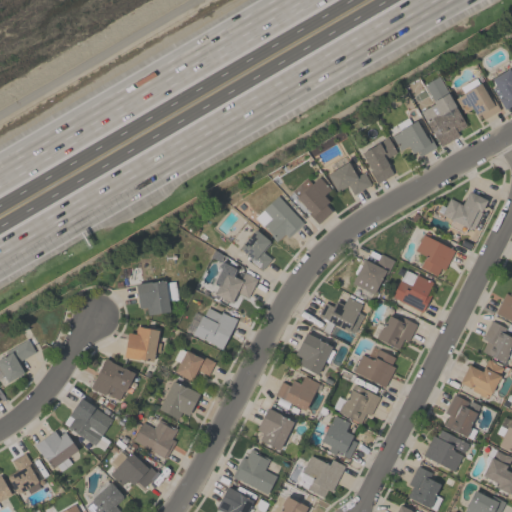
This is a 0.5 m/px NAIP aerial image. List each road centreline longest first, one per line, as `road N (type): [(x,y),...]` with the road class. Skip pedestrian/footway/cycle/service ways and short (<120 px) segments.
road 1 (residential): [(174,511),(306,276),(376,214),(511,134)]
road 2 (motorway): [(0,258),(436,0)]
road 3 (motorway): [(0,226),(385,0)]
road 4 (motorway): [(346,0),(0,203)]
road 5 (motorway): [(306,0),(0,178)]
road 6 (residential): [(360,511),(511,216)]
road 7 (residential): [(0,426),(46,390),(95,318)]
